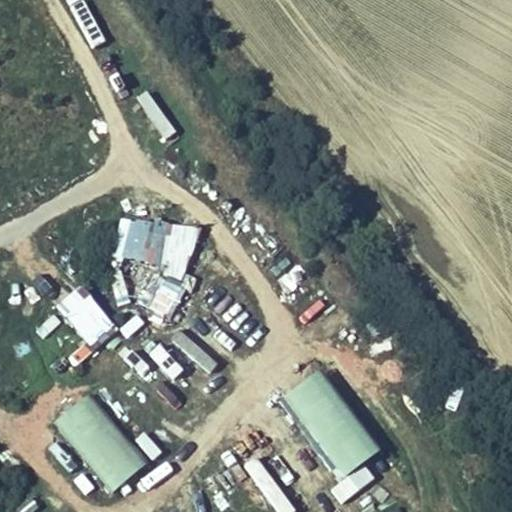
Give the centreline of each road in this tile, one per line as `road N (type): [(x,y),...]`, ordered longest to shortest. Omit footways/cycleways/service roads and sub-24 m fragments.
road 1 (unknown): [(0,240),(131,127),(263,279),(274,322),(262,367),(142,511)]
road 2 (unknown): [(59,0),(131,127)]
